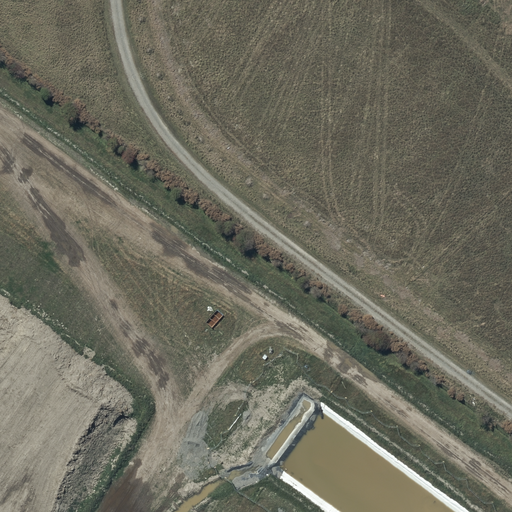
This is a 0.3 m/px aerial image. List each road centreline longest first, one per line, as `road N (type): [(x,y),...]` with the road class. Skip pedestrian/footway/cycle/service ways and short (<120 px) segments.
road 1 (residential): [(214,390),(0,232)]
road 2 (residential): [(378,511),(214,390)]
road 3 (residential): [(214,390),(297,279)]
road 4 (residential): [(155,511),(214,390)]
